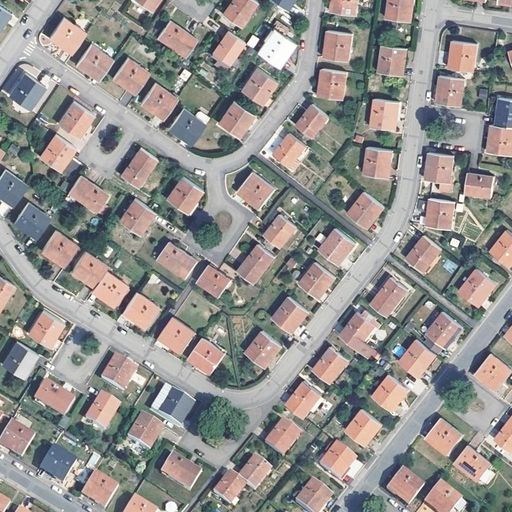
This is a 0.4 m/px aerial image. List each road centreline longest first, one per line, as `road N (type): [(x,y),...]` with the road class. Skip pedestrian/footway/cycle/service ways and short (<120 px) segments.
road 1 (residential): [(264,393),(393,230),(414,137)]
road 2 (residential): [(345,511),(511,298)]
road 3 (residential): [(215,164),(250,148),(301,82),(315,0)]
road 4 (residential): [(215,394),(191,439),(218,457),(264,393)]
road 5 (residential): [(414,137),(462,143),(473,135),(466,114),(419,107)]
road 6 (residential): [(215,203),(196,229),(212,249),(239,223),(237,211),(220,202)]
road 7 (residential): [(89,317),(65,357),(68,371),(86,370),(111,331)]
road 8 (residential): [(111,331),(215,394)]
road 9 (residential): [(116,110),(92,156),(109,164),(138,125)]
